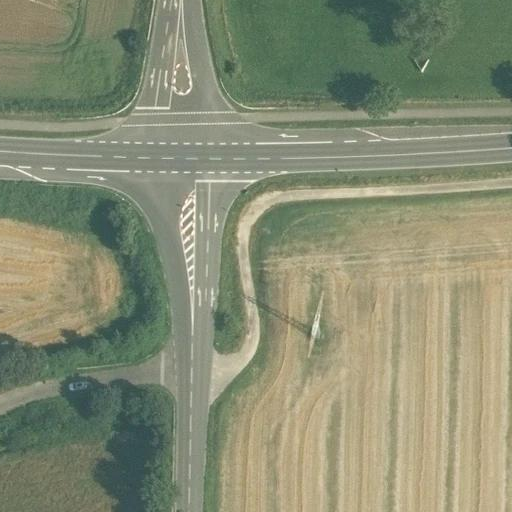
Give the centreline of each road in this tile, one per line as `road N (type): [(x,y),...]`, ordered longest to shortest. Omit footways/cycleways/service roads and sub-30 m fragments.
road 1 (track): [(0,410),(143,375),(231,373),(251,355),(253,337),(244,237),(251,218),(276,202),(511,183)]
road 2 (tertiary): [(183,165),(190,511)]
road 3 (secondary): [(511,151),(183,165)]
road 4 (secondary): [(183,165),(0,162)]
road 5 (tertiary): [(185,0),(183,165)]
